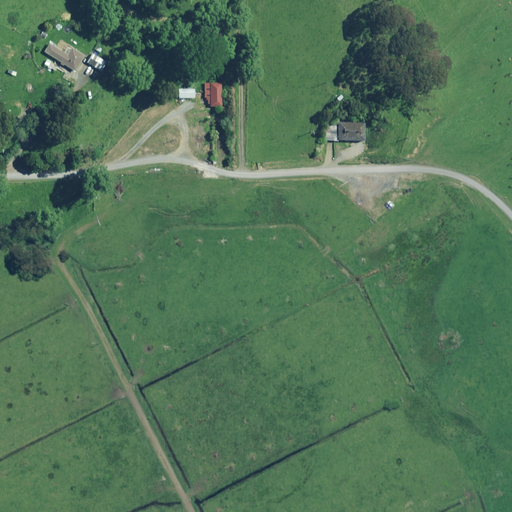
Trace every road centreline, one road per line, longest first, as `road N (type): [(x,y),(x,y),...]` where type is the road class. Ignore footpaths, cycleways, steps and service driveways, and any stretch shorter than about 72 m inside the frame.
road 1 (track): [(511,215),(467,180),(404,167),(252,174),(172,156),(74,173),(0,175)]
road 2 (track): [(111,165),(167,120),(186,133),(172,156)]
